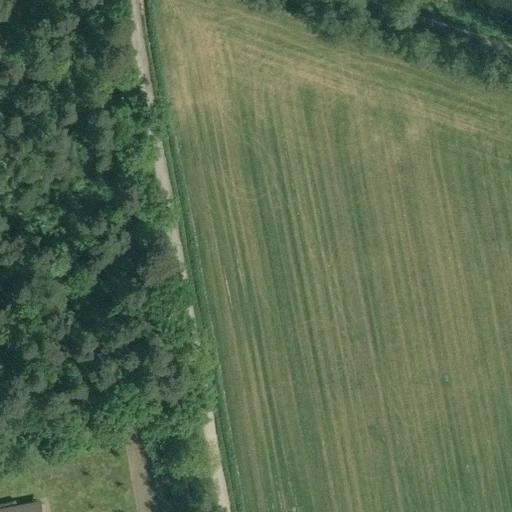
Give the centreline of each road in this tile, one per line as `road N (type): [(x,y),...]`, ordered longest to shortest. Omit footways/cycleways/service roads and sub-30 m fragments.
road 1 (track): [(128,0),(223,511)]
road 2 (unclassified): [(354,0),(511,50)]
